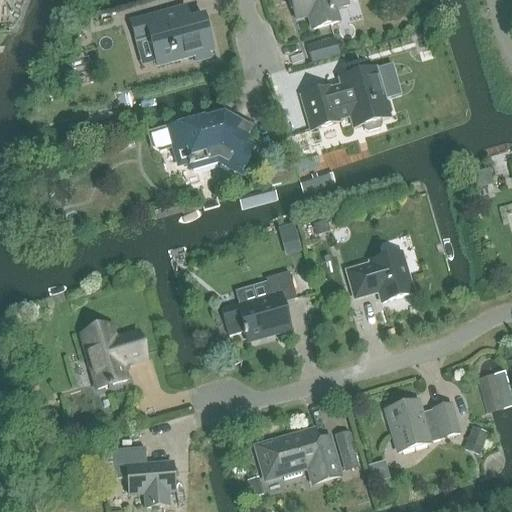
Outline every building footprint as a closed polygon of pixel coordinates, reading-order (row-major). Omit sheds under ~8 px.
[(337,24),(332,6),(346,2),(345,0),(289,0),(296,21),(310,17),(314,31),(337,24)] [(147,19),(129,24),(135,43),(153,38),(159,63),(173,59),(174,63),(194,58),(195,63),(210,59),(209,54),(213,53),(203,18),(182,24),(179,10),(147,19)] [(335,41),(308,49),(312,64),(339,57),(335,41)] [(385,103),(375,70),(339,81),(341,89),(329,92),(329,90),(301,98),(311,133),(339,125),(338,123),(350,119),(353,131),(363,128),(364,132),(368,134),(379,131),(381,127),(380,123),(389,120),(388,117),(391,113),(388,105),(385,103)] [(285,109),(294,142),(304,139),(295,107),(285,109)] [(165,129),(146,135),(150,149),(160,154),(174,150),(176,158),(179,164),(181,165),(185,165),(217,156),(220,165),(231,171),(234,165),(245,171),(258,150),(246,143),(252,133),(252,131),(251,130),(231,119),(230,119),(224,116),(213,119),(213,118),(211,118),(168,130),(165,131),(165,129)] [(132,134),(123,136),(124,143),(134,140),(132,134)] [(299,144),(293,155),(303,161),(310,151),(299,144)] [(365,159),(370,174),(399,164),(394,149),(365,159)] [(241,213),(278,203),(274,187),(236,197),(241,213)] [(328,223),(314,227),(316,238),(330,234),(328,223)] [(295,227),(278,232),(286,257),(303,252),(295,227)] [(413,296),(401,255),(369,264),(370,267),(346,273),(354,301),(371,296),(371,294),(378,292),(381,305),(413,296)] [(276,335),(290,331),(283,305),(297,301),(289,274),(266,281),(271,299),(220,314),(227,339),(242,334),(243,338),(245,337),(247,344),(267,338),(267,336),(276,334),(276,335)] [(110,328),(81,337),(84,349),(97,391),(107,388),(107,391),(112,389),(112,387),(127,382),(124,376),(126,375),(130,367),(130,366),(145,361),(138,335),(115,342),(114,340),(110,328)] [(511,403),(504,375),(478,382),(488,417),(511,410),(511,403)] [(421,417),(417,403),(386,412),(398,455),(430,446),(427,438),(439,434),(441,441),(460,436),(452,407),(432,412),(433,414),(421,417)] [(54,413),(38,417),(41,427),(57,423),(54,413)] [(471,429),(462,452),(478,458),(487,436),(471,429)] [(338,473),(329,441),(317,444),(314,432),(253,449),(263,485),(282,479),(283,483),(301,478),(300,472),(308,470),(312,484),(331,479),(330,476),(338,473)] [(347,435),(333,439),(343,473),(357,469),(347,435)] [(146,468),(144,450),(111,453),(113,482),(127,481),(129,498),(144,496),(146,511),(168,509),(167,494),(174,494),(172,466),(146,468)]
